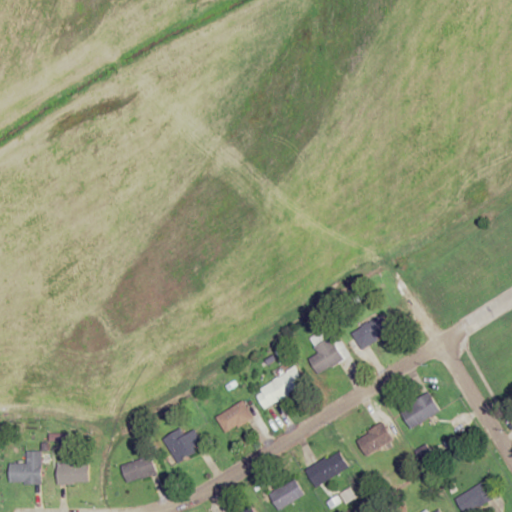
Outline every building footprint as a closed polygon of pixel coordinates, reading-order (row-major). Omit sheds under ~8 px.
[(352,333),(363,349),(392,330),(381,314),(352,333)] [(319,374),(345,359),(327,328),(309,338),(318,353),(310,358),(319,374)] [(266,410),(306,383),(294,366),(255,393),(266,410)] [(441,409),(429,392),(401,411),(413,428),(441,409)] [(253,417),(243,401),(216,417),(226,433),(253,417)] [(356,440),(367,456),(394,439),(383,422),(356,440)] [(196,429),(185,434),(182,429),(164,438),(175,461),(204,447),(196,429)] [(42,484),(42,451),(27,451),(27,463),(10,463),(10,484),(42,484)] [(316,486),(350,468),(340,451),(306,469),(316,486)] [(127,484),(158,474),(151,455),(121,466),(127,484)] [(58,484),(88,484),(88,463),(58,463),(58,484)] [(305,495),(296,479),(270,494),(279,510),(305,495)] [(456,497),(462,511),(466,511),(494,500),(486,483),(456,497)]
